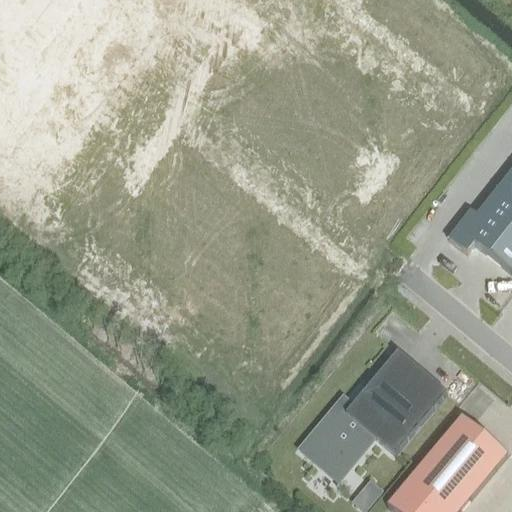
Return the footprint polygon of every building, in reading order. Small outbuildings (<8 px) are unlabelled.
[(155,0),(218,52),(260,0),(155,0)] [(354,0),(279,91),(325,129),(422,13),(407,0),(354,0)] [(436,23),(341,142),(385,177),(377,187),(396,202),(418,173),(412,168),(492,68),(436,23)] [(470,221),(448,249),(466,265),(468,262),(511,298),(511,297),(511,182),(477,227),(470,221)] [(248,423),(351,300),(292,251),(190,374),(248,423)] [(447,397),(398,356),(346,417),(337,409),(300,453),(338,485),(374,441),(395,459),(447,397)] [(386,509),(389,511),(462,511),(508,458),(462,419),(386,509)] [(375,504),(383,495),(370,485),(362,494),(375,504)]
